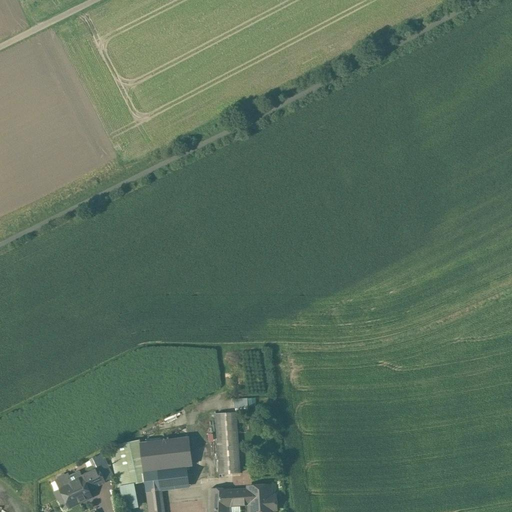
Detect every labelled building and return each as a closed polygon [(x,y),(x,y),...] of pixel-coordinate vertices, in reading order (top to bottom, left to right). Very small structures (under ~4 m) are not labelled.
[(238,415),(252,414),(251,402),(237,403),(238,415)] [(235,413),(216,414),(220,475),(239,473),(235,413)] [(161,490),(159,470),(186,467),(191,466),(188,438),(140,444),(145,482),(146,492),(147,492),(161,490)] [(118,488),(145,482),(140,444),(140,440),(109,446),(118,488)] [(186,467),(159,470),(161,490),(188,487),(186,467)] [(81,479),(82,478),(88,490),(104,482),(98,469),(80,477),(81,479)] [(88,490),(82,478),(81,479),(62,488),(71,507),(81,502),(80,501),(91,496),(88,490)] [(229,491),(228,506),(248,504),(248,511),(271,511),(271,509),(275,509),(274,496),(270,496),(269,485),(247,487),(247,490),(229,491)] [(227,511),(228,506),(229,491),(229,489),(210,489),(208,511),(227,511)] [(163,511),(161,490),(147,492),(149,511),(163,511)]
